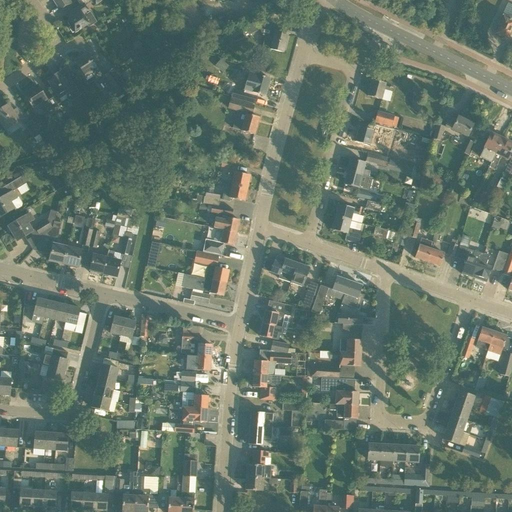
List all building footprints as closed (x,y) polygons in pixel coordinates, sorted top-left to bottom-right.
[(72,4),(69,0),(51,0),(60,12),(72,4)] [(188,42),(212,29),(192,0),(186,0),(168,13),(188,42)] [(511,5),(507,3),(501,16),(503,16),(498,26),(499,27),(495,34),(502,37),(503,37),(507,39),(511,30),(511,5)] [(75,9),(67,15),(70,20),(66,22),(74,33),(88,24),(90,26),(97,22),(90,12),(87,14),(86,12),(88,11),(84,4),(75,9)] [(261,19),(245,27),(246,27),(250,35),(259,30),(263,28),(270,29),(272,22),(261,19)] [(287,34),(272,30),(271,36),(265,35),(262,47),(282,53),(287,34)] [(95,80),(100,76),(101,76),(92,62),(86,54),(75,61),(80,70),(76,73),(80,80),(91,73),(95,80)] [(107,72),(101,76),(100,76),(116,100),(123,95),(107,72)] [(76,89),(68,76),(62,80),(57,73),(53,76),(54,77),(47,81),(53,90),(57,96),(61,102),(67,99),(66,95),(76,89)] [(244,90),(255,93),(265,96),(269,79),(260,76),(248,73),(244,90)] [(391,86),(372,80),(367,96),(381,101),(385,90),(389,91),(391,86)] [(39,104),(42,109),(47,117),(59,109),(54,101),(49,93),(44,96),(37,86),(24,95),(29,103),(32,108),(39,104)] [(257,96),(233,89),(230,98),(254,104),(257,96)] [(251,116),(254,106),(230,100),(227,109),(237,112),(232,128),(241,131),(254,135),(258,118),(251,116)] [(22,120),(21,118),(15,110),(12,112),(8,105),(0,109),(0,122),(5,130),(14,125),(22,120)] [(398,118),(377,112),(375,122),(396,127),(398,118)] [(469,133),(473,124),(458,117),(455,123),(447,121),(446,126),(445,127),(452,129),(467,137),(469,133)] [(40,134),(31,121),(24,125),(33,139),(40,134)] [(433,139),(439,141),(443,126),(437,124),(433,139)] [(373,130),(359,127),(355,142),(369,146),(371,138),(379,140),(381,133),(373,131),(373,130)] [(387,141),(385,149),(381,148),(372,146),(369,154),(387,158),(393,160),(393,159),(401,162),(402,158),(394,156),(396,148),(399,148),(403,133),(398,132),(397,137),(395,137),(397,130),(387,127),(386,128),(384,128),(382,133),(390,135),(389,139),(388,138),(387,141)] [(198,128),(197,135),(207,137),(208,131),(198,128)] [(483,148),(479,157),(490,163),(491,161),(502,139),(491,133),(486,142),(483,148)] [(511,170),(511,157),(508,156),(510,153),(511,148),(511,143),(502,139),(491,161),(489,166),(494,169),(500,157),(509,161),(501,179),(507,182),(511,173),(511,170)] [(470,154),(476,157),(482,143),(476,140),(472,148),(473,148),(470,154)] [(385,166),(387,159),(367,153),(365,161),(385,166)] [(347,172),(366,177),(368,177),(369,171),(363,170),(365,163),(350,159),(347,172)] [(222,161),(221,167),(229,169),(230,162),(222,161)] [(25,184),(25,183),(29,180),(23,169),(12,176),(15,180),(9,184),(14,191),(25,184)] [(232,185),(247,189),(249,176),(234,172),(234,173),(228,171),(227,177),(233,178),(232,185)] [(347,172),(343,185),(358,188),(359,186),(364,187),(366,177),(347,172)] [(232,185),(230,192),(224,191),(221,200),(229,201),(229,198),(244,202),(247,189),(232,185)] [(380,204),(382,197),(357,190),(356,196),(367,199),(367,201),(380,204)] [(0,217),(14,209),(10,202),(16,199),(12,192),(0,198),(0,217)] [(218,206),(220,199),(219,199),(220,195),(205,193),(205,197),(197,195),(195,203),(218,206)] [(386,206),(380,204),(367,201),(365,209),(380,213),(381,212),(384,213),(386,206)] [(335,217),(350,221),(350,222),(361,224),(363,217),(358,216),(359,210),(353,209),(353,208),(338,205),(335,217)] [(216,229),(236,233),(239,220),(229,218),(230,216),(231,217),(233,209),(223,208),(212,206),(210,213),(217,214),(216,218),(215,218),(213,228),(216,228),(216,229)] [(467,214),(478,217),(480,210),(469,207),(467,214)] [(117,214),(116,216),(135,221),(136,218),(131,217),(132,210),(123,208),(121,214),(117,214)] [(17,241),(25,236),(32,232),(27,224),(33,220),(29,214),(8,227),(17,241)] [(74,215),(72,223),(81,225),(83,217),(74,215)] [(335,217),(332,230),(346,234),(344,241),(358,244),(360,234),(361,232),(363,225),(361,224),(350,222),(350,221),(335,217)] [(420,219),(413,217),(408,237),(416,239),(420,219)] [(89,247),(93,230),(94,223),(95,222),(87,220),(85,229),(81,245),(89,247)] [(51,228),(47,221),(35,228),(39,235),(51,228)] [(52,228),(44,236),(55,238),(57,239),(60,223),(54,222),(52,228)] [(433,237),(431,242),(431,243),(433,243),(435,244),(436,241),(440,242),(446,226),(439,224),(437,230),(440,231),(437,238),(433,237)] [(385,239),(388,230),(375,227),(372,236),(385,239)] [(130,229),(128,235),(125,234),(124,238),(120,254),(128,256),(131,240),(134,230),(130,229)] [(233,246),(236,233),(216,229),(213,241),(213,242),(220,243),(224,244),(233,246)] [(89,247),(96,249),(100,232),(93,230),(89,247)] [(397,243),(403,245),(406,236),(400,234),(397,243)] [(454,258),(463,261),(471,238),(462,235),(460,242),(454,258)] [(427,262),(431,249),(433,245),(433,243),(431,243),(431,242),(421,238),(419,245),(414,258),(427,262)] [(205,239),(202,252),(219,255),(222,256),(224,244),(220,243),(213,242),(213,241),(205,239)] [(460,242),(452,239),(446,255),(454,258),(460,242)] [(509,277),(511,268),(511,241),(511,244),(511,243),(511,245),(502,274),(509,277)] [(151,243),(149,255),(158,257),(160,245),(151,243)] [(61,264),(65,247),(54,244),(53,244),(50,254),(49,261),(61,264)] [(103,274),(108,251),(109,246),(103,245),(102,249),(100,257),(93,255),(89,271),(90,271),(90,274),(96,275),(97,273),(103,274)] [(61,264),(77,268),(79,258),(81,251),(65,247),(61,264)] [(427,262),(439,267),(444,254),(431,249),(427,262)] [(464,265),(461,274),(473,278),(478,266),(476,265),(480,253),(480,252),(476,251),(474,250),(471,258),(467,257),(465,261),(464,265)] [(114,252),(108,251),(103,274),(116,277),(120,262),(112,260),(114,252)] [(207,266),(205,279),(226,284),(228,271),(219,269),(216,268),(219,255),(202,252),(196,251),(193,263),(207,266)] [(478,266),(473,278),(486,283),(489,273),(490,270),(491,267),(485,265),(489,255),(484,254),(482,253),(480,252),(480,253),(476,265),(478,266)] [(290,283),(297,263),(284,259),(284,260),(275,257),(270,272),(279,275),(278,278),(290,283)] [(505,261),(496,258),(492,271),(500,274),(505,261)] [(290,283),(302,287),(304,281),(305,281),(309,268),(297,263),(290,283)] [(209,294),(223,296),(226,284),(205,279),(185,275),(182,287),(209,294)] [(342,301),(349,281),(337,277),(333,287),(332,290),(319,285),(311,312),(319,315),(326,295),(342,301)] [(342,301),(341,303),(358,308),(362,296),(358,295),(359,294),(361,286),(349,281),(342,301)] [(301,306),(309,308),(317,284),(309,282),(301,306)] [(209,295),(192,292),(190,300),(183,299),(182,303),(183,303),(193,305),(194,301),(207,304),(209,295)] [(44,318),(47,301),(36,299),(34,308),(33,315),(32,315),(31,321),(42,324),(44,318)] [(44,318),(54,320),(58,304),(47,301),(44,318)] [(292,306),(268,301),(266,311),(264,311),(262,324),(275,327),(281,328),(282,327),(284,315),(290,316),(292,306)] [(65,323),(69,306),(58,304),(54,320),(65,323)] [(65,323),(66,323),(76,326),(80,309),(69,306),(65,323)] [(145,344),(148,316),(142,314),(138,351),(142,351),(142,352),(147,353),(148,345),(145,344)] [(348,315),(348,325),(362,325),(362,315),(348,315)] [(120,336),(124,319),(113,317),(109,334),(120,336)] [(120,336),(131,339),(135,322),(124,319),(120,336)] [(260,330),(259,337),(264,338),(269,339),(270,339),(271,339),(273,339),(277,341),(278,335),(281,335),(282,328),(275,327),(262,324),(260,330)] [(361,326),(344,324),(343,324),(342,332),(361,333),(361,326)] [(487,351),(494,332),(481,328),(477,341),(475,347),(487,351)] [(487,351),(500,356),(501,351),(508,353),(511,339),(506,338),(506,336),(494,332),(487,351)] [(37,345),(39,340),(40,335),(35,333),(32,338),(31,338),(30,343),(37,345)] [(61,341),(62,334),(55,333),(54,339),(52,345),(59,347),(61,341)] [(192,357),(196,357),(210,358),(211,345),(198,344),(199,334),(182,333),(182,341),(186,342),(185,354),(184,358),(192,359),(192,357)] [(460,356),(468,359),(474,340),(467,337),(460,356)] [(329,352),(360,354),(361,341),(347,340),(340,340),(340,352),(329,351),(329,352)] [(289,345),(272,342),(270,350),(287,354),(289,345)] [(48,367),(65,371),(67,360),(66,360),(67,353),(58,350),(52,349),(51,356),(51,357),(43,354),(41,365),(48,367)] [(329,352),(329,359),(339,360),(339,366),(346,366),(360,367),(360,354),(329,352)] [(253,374),(272,376),(274,376),(275,364),(290,365),(290,364),(295,364),(295,355),(291,355),(270,353),(270,362),(254,361),(253,374)] [(500,375),(508,377),(511,359),(511,355),(505,353),(500,375)] [(209,371),(210,358),(196,357),(196,370),(209,371)] [(115,380),(116,379),(118,369),(104,365),(101,365),(99,376),(115,380)] [(306,377),(315,377),(338,378),(339,368),(311,366),(311,367),(307,367),(306,377)] [(53,392),(56,381),(62,382),(65,371),(48,367),(46,377),(43,377),(40,389),(53,392)] [(181,372),(180,382),(195,383),(196,373),(181,372)] [(269,400),(276,401),(277,388),(272,388),(272,376),(253,374),(249,374),(250,374),(249,381),(252,382),(252,387),(260,388),(260,400),(269,400)] [(115,380),(99,376),(96,386),(113,390),(115,380)] [(0,395),(10,396),(10,386),(11,379),(0,378),(0,395)] [(332,379),(331,392),(337,392),(354,393),(355,380),(338,379),(332,379)] [(195,383),(180,382),(164,380),(163,391),(182,392),(181,406),(181,410),(183,410),(189,410),(189,408),(207,410),(208,396),(194,395),(195,383)] [(96,386),(93,397),(110,401),(113,390),(96,386)] [(337,392),(337,405),(358,406),(359,405),(359,401),(358,399),(358,393),(354,393),(337,392)] [(455,404),(470,409),(474,397),(468,395),(459,392),(455,404)] [(491,396),(485,414),(493,416),(493,417),(497,419),(503,401),(491,396)] [(93,397),(91,408),(114,413),(116,403),(110,401),(93,397)] [(301,412),(302,404),(282,403),(282,411),(291,411),(290,427),(302,428),(303,412),(301,412)] [(337,405),(329,404),(329,410),(336,410),(336,418),(343,418),(343,419),(357,419),(358,406),(337,405)] [(470,409),(455,404),(451,415),(466,421),(470,409)] [(193,422),(196,422),(206,423),(207,410),(189,408),(189,410),(183,410),(182,425),(174,424),(174,432),(193,434),(194,426),(193,426),(193,422)] [(271,427),(272,414),(260,413),(250,412),(249,425),(271,427)] [(466,421),(451,415),(447,427),(462,432),(466,421)] [(497,419),(493,417),(489,429),(493,430),(497,419)] [(136,419),(136,427),(145,427),(145,418),(136,419)] [(343,421),(324,420),(324,429),(343,430),(343,421)] [(249,425),(248,445),(262,446),(262,439),(270,440),(271,427),(249,425)] [(447,427),(442,439),(458,445),(462,432),(447,427)] [(493,430),(489,429),(485,440),(489,442),(491,438),(493,430)] [(18,431),(6,430),(5,447),(16,448),(17,435),(18,431)] [(44,450),(45,433),(34,432),(33,449),(44,450)] [(139,432),(139,444),(148,445),(148,432),(139,432)] [(55,451),(56,434),(45,433),(44,450),(55,451)] [(55,451),(66,452),(68,435),(56,434),(55,451)] [(489,442),(485,440),(480,452),(481,452),(485,454),(489,442)] [(381,445),(368,444),(368,454),(367,460),(380,461),(381,445)] [(380,461),(392,462),(393,445),(381,445),(380,461)] [(405,462),(406,446),(393,445),(392,462),(405,462)] [(145,471),(146,446),(137,446),(137,471),(145,471)] [(405,462),(417,463),(418,457),(418,447),(406,446),(405,462)] [(481,452),(480,452),(464,446),(462,453),(479,459),(481,452)] [(247,464),(246,477),(263,478),(269,479),(270,474),(270,466),(267,466),(268,458),(268,452),(262,451),(253,451),(252,465),(247,464)] [(183,476),(182,476),(180,511),(192,511),(194,500),(193,500),(194,493),(186,493),(187,485),(186,485),(186,477),(195,478),(196,462),(190,461),(183,461),(183,476)] [(403,481),(404,481),(404,486),(427,487),(429,465),(421,464),(420,475),(404,474),(403,481)] [(180,511),(182,476),(176,475),(176,485),(177,485),(176,499),(168,498),(168,505),(167,511),(180,511)] [(122,496),(122,507),(121,511),(134,511),(136,477),(130,476),(130,486),(123,486),(124,480),(115,479),(114,491),(122,492),(122,496)] [(144,477),(136,477),(134,511),(147,511),(148,504),(148,495),(157,495),(158,478),(144,477)] [(246,477),(245,490),(262,491),(263,478),(246,477)] [(18,507),(31,507),(32,490),(19,490),(18,507)] [(43,508),(44,491),(32,490),(31,507),(43,508)] [(325,511),(326,501),(326,493),(326,491),(319,490),(318,504),(320,504),(320,507),(313,507),(312,511),(325,511)] [(43,508),(55,509),(56,492),(44,491),(43,508)] [(307,507),(308,492),(300,491),(299,506),(307,507)] [(446,496),(446,500),(451,501),(458,501),(458,497),(459,497),(459,492),(446,491),(446,496)] [(83,493),(71,493),(69,510),(82,510),(83,493)] [(94,511),(95,494),(83,493),(82,510),(94,511)] [(325,511),(338,511),(338,508),(331,508),(331,494),(326,493),(326,501),(325,511)] [(94,511),(106,511),(107,495),(95,494),(94,511)] [(352,510),(353,496),(342,495),(341,509),(352,510)]
